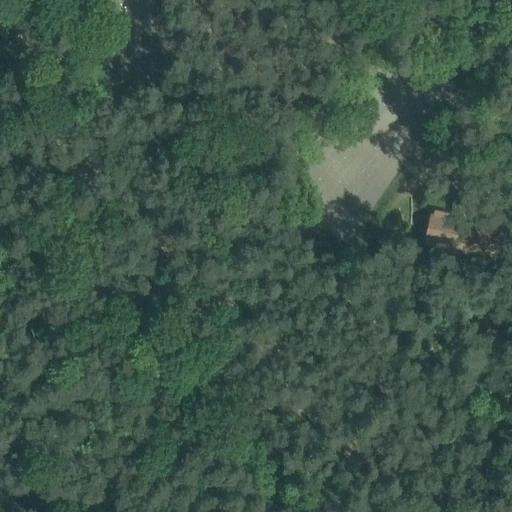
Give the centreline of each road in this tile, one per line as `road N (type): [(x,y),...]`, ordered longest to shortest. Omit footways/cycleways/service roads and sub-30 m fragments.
road 1 (track): [(511,186),(429,125),(354,50),(324,0)]
road 2 (track): [(354,50),(219,36),(97,38)]
